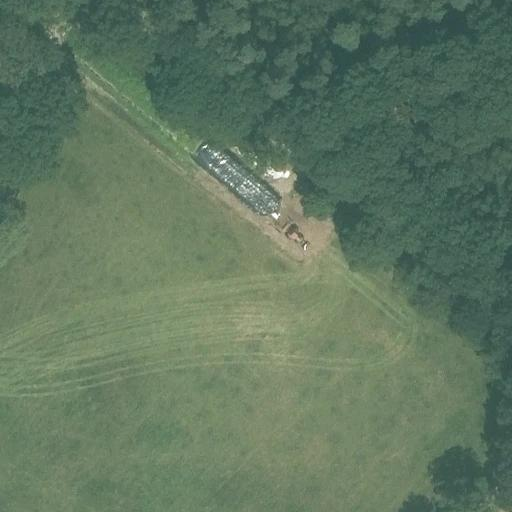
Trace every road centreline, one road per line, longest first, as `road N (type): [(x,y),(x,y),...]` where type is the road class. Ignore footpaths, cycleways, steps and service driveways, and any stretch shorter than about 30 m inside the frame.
road 1 (unclassified): [(511,322),(117,0)]
road 2 (unclassified): [(0,142),(41,0)]
